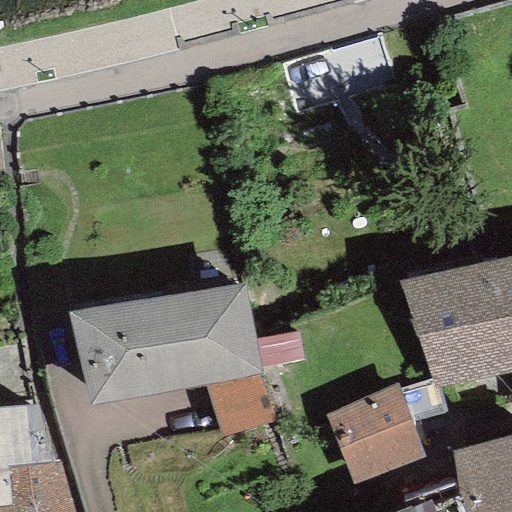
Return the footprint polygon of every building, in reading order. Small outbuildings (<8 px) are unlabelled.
[(378,137),(420,128),(407,81),(366,91),(378,137)] [(511,257),(405,282),(433,372),(511,353),(511,257)] [(202,371),(252,364),(247,334),(237,286),(80,313),(96,390),(202,371)] [(299,325),(247,334),(252,364),(304,355),(299,325)] [(252,364),(202,371),(218,432),(269,416),(252,364)] [(411,440),(423,435),(421,427),(417,416),(442,409),(435,380),(392,393),(411,440)] [(357,470),(414,447),(411,440),(392,393),(337,416),(357,470)] [(0,485),(7,485),(14,511),(70,511),(57,458),(48,459),(36,409),(0,413),(0,485)] [(511,511),(511,434),(458,450),(464,492),(415,511),(410,511),(408,508),(399,511),(511,511)]
